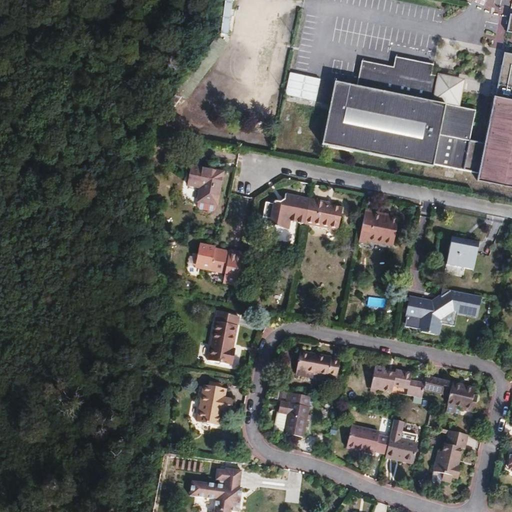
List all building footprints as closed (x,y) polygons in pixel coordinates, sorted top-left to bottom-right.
[(222,0),(221,34),(229,34),(231,0),(222,0)] [(208,48),(218,55),(226,43),(215,36),(208,48)] [(511,52),(503,51),(494,95),(511,98),(511,52)] [(363,64),(358,89),(337,85),(324,147),(435,169),(436,166),(465,172),(477,112),(459,109),(464,84),(433,77),(435,67),(398,59),(395,70),(391,69),(363,64)] [(315,101),(319,79),(287,74),(283,96),(315,101)] [(511,98),(494,95),(475,185),(511,192),(511,98)] [(201,204),(219,208),(226,176),(194,170),(191,188),(204,191),(201,204)] [(274,217),(273,225),(287,228),(289,219),(295,220),(310,223),(314,198),(290,194),(289,199),(283,201),(278,200),(278,203),(274,217)] [(343,229),(347,207),(331,203),(331,201),(314,198),(310,223),(343,229)] [(278,203),(270,201),(267,216),(274,217),(278,203)] [(219,208),(201,204),(200,209),(202,212),(216,215),(219,213),(219,208)] [(395,244),(401,218),(392,216),(383,214),(383,212),(368,209),(362,240),(370,242),(371,239),(395,244)] [(289,219),(287,228),(293,230),(295,220),(289,219)] [(481,243),(455,238),(449,266),(459,268),(461,263),(476,266),(481,243)] [(227,282),(237,284),(243,253),(233,251),(232,255),(219,252),(215,251),(216,247),(204,244),(201,258),(206,259),(204,268),(215,271),(229,274),(227,282)] [(241,285),(248,254),(243,253),(237,284),(241,285)] [(408,329),(440,336),(442,326),(457,329),(460,315),(479,319),(483,299),(450,292),(433,303),(414,299),(408,329)] [(234,312),(213,308),(203,356),(227,361),(230,345),(227,345),(234,312)] [(306,370),(327,374),(331,356),(299,350),(295,372),(305,374),(306,370)] [(337,357),(331,356),(327,374),(334,375),(337,357)] [(371,381),(377,382),(376,388),(391,391),(392,385),(406,388),(405,394),(421,397),(424,387),(422,387),(423,383),(410,380),(411,372),(396,369),(395,373),(384,370),(385,367),(374,365),(371,381)] [(448,404),(449,404),(463,407),(463,410),(474,412),(478,396),(474,395),(475,387),(452,382),(452,384),(443,381),(444,378),(427,374),(424,387),(441,392),(442,389),(450,391),(448,404)] [(375,391),(376,388),(377,382),(371,381),(369,390),(375,391)] [(218,424),(221,408),(222,405),(226,405),(228,396),(224,395),(225,387),(203,382),(196,420),(218,424)] [(309,407),(308,406),(311,396),(288,391),(286,402),(281,401),(274,431),(303,436),(309,407)] [(226,405),(222,405),(221,408),(230,410),(233,397),(228,396),(226,405)] [(463,407),(449,404),(447,411),(462,415),(463,410),(463,407)] [(386,450),(384,456),(396,459),(397,456),(413,460),(417,442),(415,441),(416,434),(401,430),(403,421),(393,419),(391,427),(389,435),(386,450)] [(386,450),(389,435),(378,433),(379,429),(352,423),(346,445),(375,451),(375,448),(386,450)] [(438,450),(433,470),(441,472),(444,473),(442,479),(450,481),(452,476),(457,478),(460,466),(454,465),(456,456),(459,457),(462,447),(464,448),(467,434),(449,430),(446,444),(444,443),(442,451),(438,450)] [(237,487),(241,487),(243,469),(227,467),(227,469),(218,468),(217,479),(220,479),(219,484),(193,480),(191,495),(217,498),(215,511),(232,511),(233,510),(240,511),(242,499),(235,498),(237,487)] [(444,473),(433,470),(430,481),(441,484),(442,479),(444,473)] [(237,487),(235,498),(242,499),(243,488),(241,487),(237,487)]
